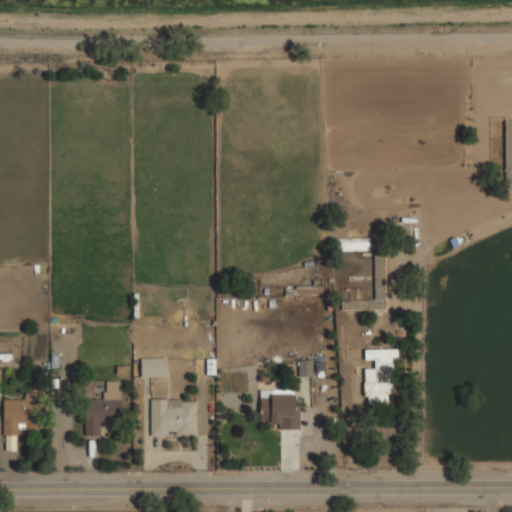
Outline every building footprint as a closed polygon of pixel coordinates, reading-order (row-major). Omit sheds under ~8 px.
[(335,249),(369,249),(369,237),(335,237),(335,249)] [(342,308),(387,308),(387,253),(374,253),(374,299),(342,299),(342,308)] [(396,348),(364,348),(364,359),(374,359),(374,368),(365,368),(364,403),(396,403),(396,348)] [(141,357),(141,373),(166,373),(166,357),(141,357)] [(122,379),(103,380),(103,398),(85,399),(85,435),(101,434),(101,422),(112,422),(112,415),(122,414),(122,379)] [(300,429),(300,389),(259,389),(259,419),(270,419),(270,429),(300,429)] [(3,435),(24,435),(24,426),(37,426),(37,397),(3,397),(3,435)] [(151,435),(197,435),(197,398),(151,398),(151,435)]
